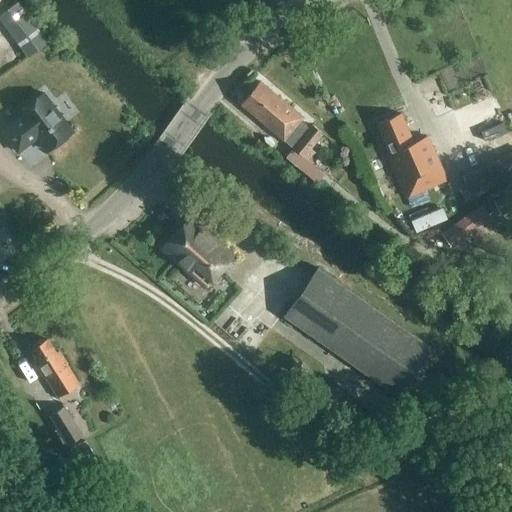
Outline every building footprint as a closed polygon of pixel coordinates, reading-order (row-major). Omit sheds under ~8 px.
[(17,2),(0,14),(0,19),(26,56),(46,42),(17,2)] [(297,170),(308,159),(313,152),(310,149),(322,134),(310,125),(307,128),(299,121),(303,116),(261,80),(241,104),(292,147),(283,158),(297,170)] [(46,153),(74,131),(43,90),(16,112),(18,115),(0,128),(0,131),(17,154),(36,139),(46,153)] [(386,155),(405,197),(445,180),(426,136),(412,142),(399,113),(375,124),(388,154),(386,155)] [(511,151),(460,174),(471,198),(511,180),(511,151)] [(368,165),(372,174),(382,169),(377,160),(368,165)] [(492,201),(499,215),(511,208),(511,197),(509,192),(492,201)] [(439,234),(448,246),(468,232),(473,240),(494,226),(480,205),(439,234)] [(187,218),(162,247),(207,284),(231,255),(187,218)] [(430,346),(317,267),(284,315),(397,394),(430,346)] [(44,378),(45,378),(56,396),(78,383),(59,351),(57,353),(48,338),(30,349),(39,364),(36,365),(44,378)] [(67,446),(78,438),(82,436),(63,407),(48,417),(67,446)]
